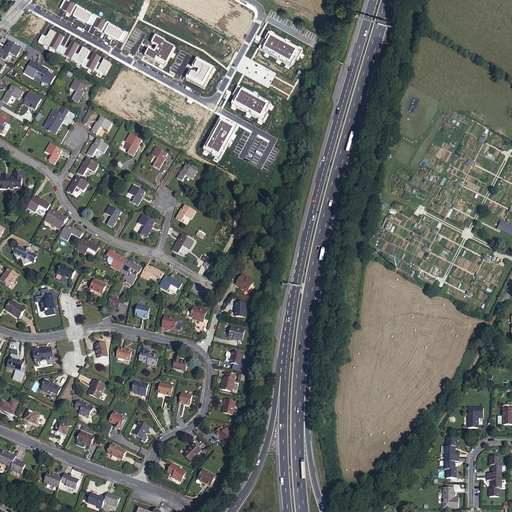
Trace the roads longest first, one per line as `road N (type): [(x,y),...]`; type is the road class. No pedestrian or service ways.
road 1 (trunk): [(373,0),(310,223),(285,375)]
road 2 (residential): [(23,2),(213,100),(257,22),(260,11),(250,0)]
road 3 (trunk): [(306,308),(388,0)]
road 4 (trunk): [(322,511),(312,486),(306,308)]
road 5 (trunk): [(302,511),(297,413),(306,308)]
road 6 (residential): [(138,484),(158,442),(203,414),(209,372),(201,351)]
road 7 (residential): [(0,430),(138,484)]
road 8 (trunk): [(285,375),(261,459),(230,511)]
road 9 (trunk): [(285,375),(288,511)]
road 10 (residential): [(201,351),(115,327),(72,332)]
road 11 (residential): [(56,182),(82,222),(157,254)]
